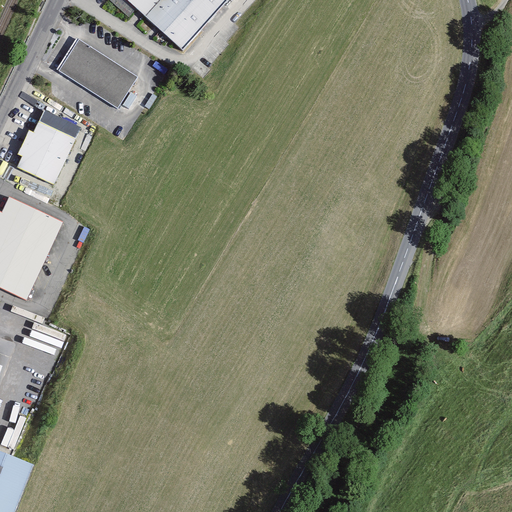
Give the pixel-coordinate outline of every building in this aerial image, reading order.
[(133,0),(183,46),(224,0),(133,0)] [(80,37),(60,68),(118,105),(138,74),(80,37)] [(78,134),(40,118),(19,164),(57,181),(78,134)] [(65,218),(11,193),(4,209),(0,206),(0,282),(29,296),(65,218)] [(0,511),(13,511),(32,465),(0,451),(0,511)]
